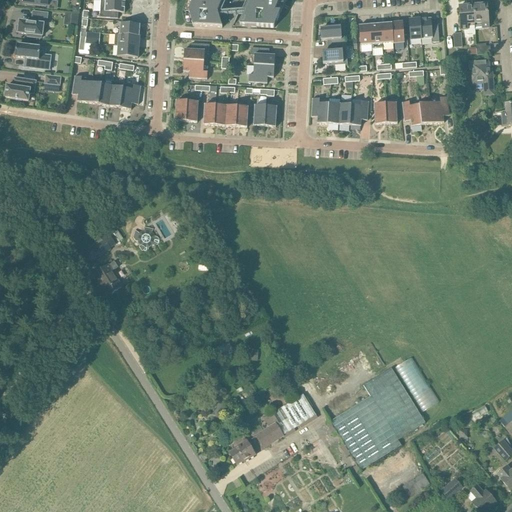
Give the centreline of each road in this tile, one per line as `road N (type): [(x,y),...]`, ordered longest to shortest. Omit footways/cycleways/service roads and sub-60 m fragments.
road 1 (unclassified): [(225,511),(0,153)]
road 2 (residential): [(158,135),(0,111)]
road 3 (residential): [(301,145),(158,135)]
road 4 (residential): [(164,33),(306,41)]
road 5 (residential): [(443,153),(301,145)]
